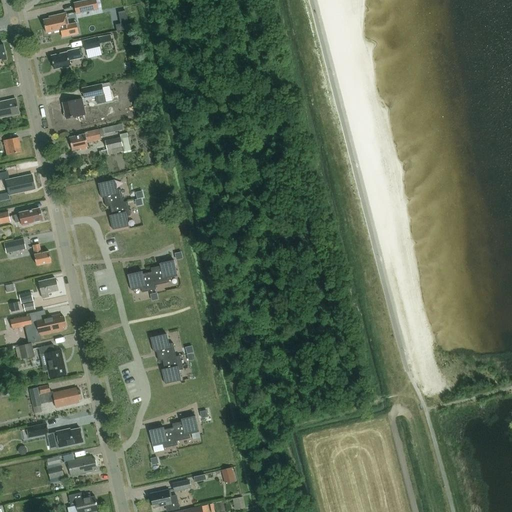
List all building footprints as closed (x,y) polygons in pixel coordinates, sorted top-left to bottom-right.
[(76,14),(83,12),(98,9),(95,0),(87,0),(74,3),(76,14)] [(120,24),(116,25),(117,31),(129,29),(126,11),(118,12),(120,24)] [(62,38),(78,34),(75,22),(68,24),(66,13),(49,17),(49,18),(43,20),(46,33),(60,30),(62,38)] [(111,34),(83,40),(86,50),(101,47),(100,43),(111,41),(111,38),(112,38),(111,34)] [(69,60),(81,57),(79,49),(67,52),(51,56),(54,68),(62,67),(63,68),(69,67),(69,65),(70,65),(69,60)] [(102,84),(83,89),(85,98),(96,96),(97,99),(98,104),(106,102),(102,84)] [(0,117),(19,113),(15,98),(0,101),(0,117)] [(83,99),(63,103),(67,119),(86,114),(85,109),(83,99)] [(137,100),(133,107),(141,111),(145,104),(137,100)] [(121,124),(101,128),(102,134),(122,130),(121,124)] [(84,133),(69,137),(72,150),(80,148),(80,150),(86,148),(86,147),(88,146),(87,142),(101,139),(98,129),(84,132),(84,133)] [(121,137),(105,140),(107,149),(99,151),(100,156),(131,149),(127,132),(120,134),(121,137)] [(7,154),(21,151),(18,137),(4,140),(7,154)] [(8,195),(35,189),(32,174),(5,179),(8,193),(8,195)] [(114,180),(98,183),(99,185),(102,198),(103,197),(104,197),(106,207),(110,206),(110,204),(123,202),(121,189),(116,189),(114,180)] [(112,215),(110,215),(113,229),(129,226),(127,216),(131,215),(128,201),(123,202),(110,204),(110,206),(112,215)] [(16,222),(21,221),(22,226),(33,223),(33,222),(42,220),(39,208),(19,213),(19,214),(14,215),(16,222)] [(8,211),(0,212),(0,223),(0,224),(10,221),(8,211)] [(26,250),(24,239),(12,242),(4,244),(6,254),(26,250)] [(36,265),(51,262),(49,251),(41,253),(39,243),(33,245),(35,254),(34,254),(36,265)] [(161,266),(151,268),(152,272),(155,285),(169,282),(168,278),(178,276),(174,260),(160,263),(161,266)] [(142,271),(128,274),(131,290),(141,288),(142,292),(156,289),(155,285),(152,272),(143,274),(142,271)] [(48,293),(58,290),(55,278),(39,281),(42,297),(48,296),(48,293)] [(13,284),(5,286),(7,292),(15,291),(13,284)] [(31,293),(19,295),(21,304),(23,304),(33,301),(31,293)] [(18,302),(9,304),(11,312),(20,310),(18,302)] [(34,302),(24,305),(25,310),(25,312),(35,309),(34,302)] [(63,326),(66,325),(64,316),(60,317),(60,315),(37,320),(38,324),(40,334),(63,329),(63,326)] [(30,316),(10,320),(12,329),(25,326),(32,325),(30,316)] [(32,325),(25,326),(29,343),(32,342),(41,340),(40,334),(38,324),(32,325)] [(167,334),(151,337),(154,352),(157,351),(159,361),(163,360),(162,359),(176,356),(173,343),(169,343),(167,334)] [(29,343),(19,345),(22,358),(35,355),(32,342),(29,343)] [(49,377),(66,373),(61,349),(55,350),(53,344),(38,347),(40,354),(44,353),(49,377)] [(165,369),(162,369),(165,384),(181,380),(179,370),(183,369),(180,355),(176,356),(162,359),(163,360),(165,369)] [(49,384),(30,389),(34,407),(41,406),(41,404),(39,394),(47,392),(49,402),(55,401),(56,407),(79,402),(78,399),(81,398),(80,390),(77,390),(76,387),(53,392),(53,391),(51,392),(49,384)] [(182,421),(172,424),(173,427),(177,441),(190,438),(189,434),(199,431),(196,415),(181,419),(182,421)] [(47,423),(27,427),(29,438),(49,433),(47,423)] [(164,427),(149,430),(153,446),(163,444),(164,448),(178,445),(177,441),(173,427),(164,429),(164,427)] [(70,429),(56,432),(59,447),(83,442),(80,428),(70,430),(70,429)] [(59,456),(47,459),(48,466),(60,463),(59,456)] [(94,468),(97,467),(95,459),(92,459),(91,457),(68,462),(71,476),(95,471),(94,468)] [(157,457),(150,459),(152,465),(158,464),(157,457)] [(61,465),(48,469),(50,479),(63,476),(62,468),(61,465)] [(193,475),(193,476),(194,481),(205,479),(204,473),(193,475)] [(189,479),(172,483),(174,489),(174,492),(191,488),(189,479)] [(168,489),(150,493),(153,506),(165,503),(167,511),(180,509),(177,494),(169,496),(168,489)] [(78,511),(95,511),(99,511),(95,496),(83,499),(81,492),(69,495),(71,506),(77,505),(78,511)]
